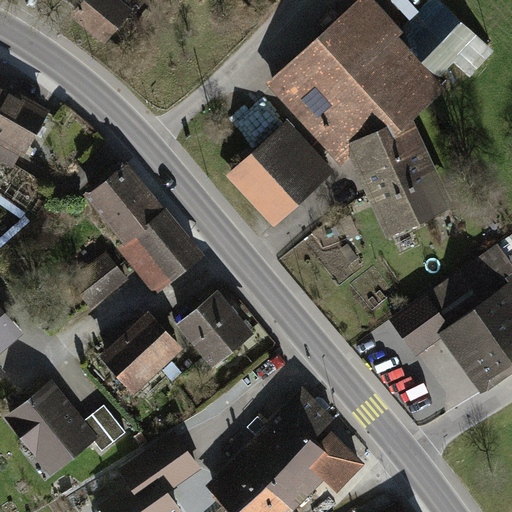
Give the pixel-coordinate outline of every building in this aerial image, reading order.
[(86,0),(77,11),(105,36),(117,22),(123,26),(130,18),(108,0),(86,0)] [(396,0),(410,14),(425,0),(396,0)] [(439,0),(432,0),(400,34),(437,70),(472,32),(439,0)] [(349,151),(356,144),(404,121),(440,88),(361,2),(275,83),(300,111),(307,105),(349,151)] [(0,85),(0,130),(26,145),(45,111),(0,85)] [(422,162),(404,121),(356,144),(375,184),(422,162)] [(283,124),(239,165),(285,214),(330,173),(283,124)] [(422,162),(375,184),(394,227),(442,205),(422,162)] [(106,180),(90,192),(128,239),(163,212),(149,199),(123,166),(110,176),(107,172),(102,176),(106,180)] [(477,228),(466,211),(452,220),(462,237),(477,228)] [(163,212),(128,239),(121,245),(157,289),(199,256),(163,212)] [(511,266),(497,245),(393,319),(416,351),(449,328),(490,385),(511,368),(511,285),(504,274),(511,268),(511,266)] [(106,254),(71,281),(90,306),(125,278),(106,254)] [(217,295),(183,323),(213,360),(247,332),(217,295)] [(0,347),(16,333),(0,314),(0,347)] [(148,317),(107,355),(134,385),(176,347),(148,317)] [(50,385),(11,417),(52,467),(91,436),(102,451),(126,431),(104,404),(80,423),(50,385)] [(274,431),(247,459),(258,470),(289,500),(306,484),(289,465),(299,452),(313,437),(330,420),(308,397),(304,401),(296,393),(267,423),(274,431)] [(123,470),(134,486),(145,503),(164,489),(197,467),(174,434),(123,470)] [(289,465),(306,484),(317,472),(319,474),(325,468),(338,481),(359,461),(330,434),(320,445),(313,437),(299,452),(289,465)] [(258,470),(247,459),(245,457),(214,488),(227,501),(258,470)] [(258,470),(227,501),(238,511),(277,511),(289,500),(258,470)] [(134,486),(103,507),(106,511),(176,511),(179,511),(164,489),(145,503),(134,486)]
